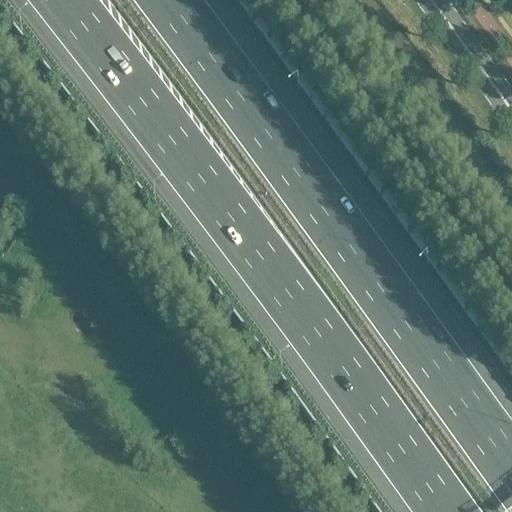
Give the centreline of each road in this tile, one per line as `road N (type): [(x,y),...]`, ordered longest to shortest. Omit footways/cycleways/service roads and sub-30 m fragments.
road 1 (motorway): [(63,0),(256,247),(447,511)]
road 2 (motorway): [(511,468),(168,0)]
road 3 (unknown): [(0,55),(124,208),(341,511)]
road 4 (track): [(276,0),(511,318)]
road 5 (secondary): [(511,111),(430,0)]
